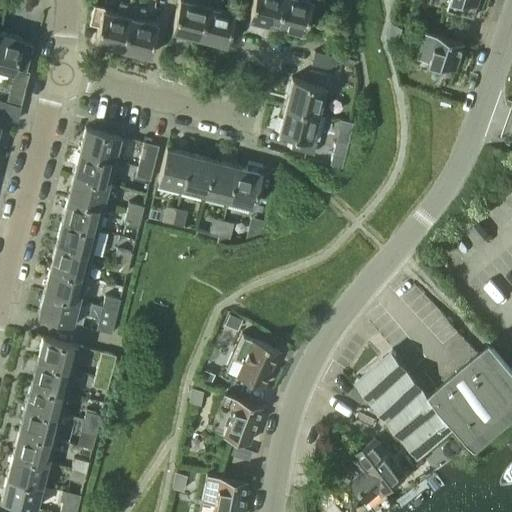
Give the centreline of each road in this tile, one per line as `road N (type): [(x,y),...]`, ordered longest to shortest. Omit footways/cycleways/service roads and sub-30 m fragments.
road 1 (residential): [(273,511),(288,425),(321,345),(452,187),(469,152)]
road 2 (residential): [(0,295),(57,72)]
road 3 (residential): [(217,116),(57,72)]
road 4 (unclassified): [(469,152),(511,26)]
